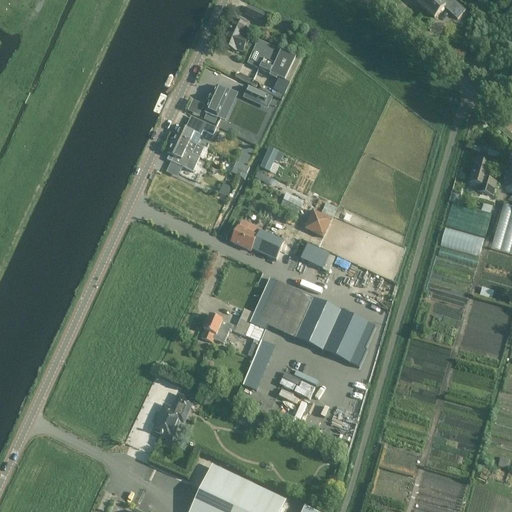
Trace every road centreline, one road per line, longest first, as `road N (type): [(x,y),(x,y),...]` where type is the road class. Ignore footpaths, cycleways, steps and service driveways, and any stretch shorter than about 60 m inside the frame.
road 1 (tertiary): [(0,485),(225,0)]
road 2 (track): [(466,90),(344,511)]
road 3 (tertiary): [(511,128),(367,0)]
